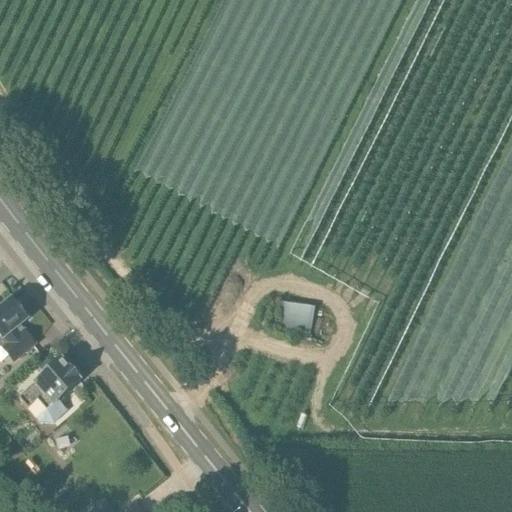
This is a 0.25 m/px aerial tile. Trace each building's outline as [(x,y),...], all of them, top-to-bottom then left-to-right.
[(296,264),(378,299),(377,311),(335,407),(345,409),(346,401),(353,386),(353,380),(361,362),(394,366),(394,362),(404,339),(406,326),(413,330),(424,306),(418,304),(419,296),(406,294),(408,295),(388,293),(389,289),(384,288),(390,275),(392,262),(377,260),(378,261),(339,256),(340,251),(303,246),(299,244),(296,264)] [(28,320),(12,301),(0,311),(0,348),(6,344),(3,340),(28,320)] [(315,304),(284,302),(282,333),(314,334),(315,304)] [(46,358),(36,367),(44,376),(54,367),(46,358)] [(28,410),(39,425),(52,425),(65,413),(58,403),(81,383),(62,362),(18,399),(28,410)] [(47,441),(29,455),(43,473),(61,459),(47,441)]
